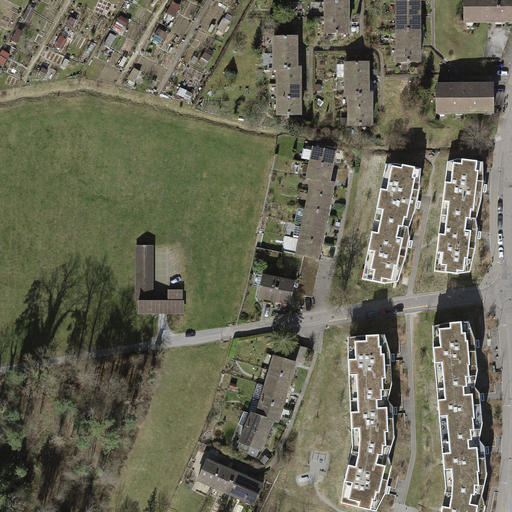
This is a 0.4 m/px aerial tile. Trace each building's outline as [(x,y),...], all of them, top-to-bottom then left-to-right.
[(397,0),(397,16),(419,16),(418,0),(401,0),(397,0)] [(511,0),(463,0),(464,21),(487,21),(511,21),(511,20),(511,0)] [(325,3),(326,18),(347,17),(347,2),(325,3)] [(419,31),(419,16),(397,16),(397,31),(419,31)] [(348,32),(347,17),(326,18),(326,33),(348,32)] [(487,21),(488,44),(503,44),(506,44),(506,37),(509,37),(509,29),(511,29),(511,21),(487,21)] [(397,31),(397,46),(419,46),(419,31),(397,31)] [(59,37),(54,45),(60,48),(65,40),(59,37)] [(274,37),(274,52),(296,52),(296,37),(274,37)] [(117,38),(110,47),(116,51),(123,43),(117,38)] [(484,44),(484,53),(500,53),(503,53),(503,44),(488,44),(484,44)] [(419,61),(419,46),(397,46),(397,61),(419,61)] [(296,68),(296,52),(274,52),(274,68),(278,68),(296,68)] [(500,61),(500,53),(484,53),(482,53),(482,61),(500,61)] [(345,64),(345,79),(367,79),(367,63),(345,64)] [(278,68),(278,84),(299,84),(299,68),(296,68),(278,68)] [(367,94),(367,79),(345,79),(345,94),(349,94),(367,94)] [(299,98),(299,84),(278,84),(278,98),(299,98)] [(492,85),(436,86),(436,113),(493,112),(492,85)] [(349,94),(349,110),(371,110),(371,94),(367,94),(349,94)] [(299,113),(299,98),(278,98),(278,113),(299,113)] [(371,125),(371,110),(349,110),(349,119),(349,124),(349,125),(371,125)] [(311,160),(310,163),(332,167),(335,151),(314,147),(313,150),(303,148),(301,158),(311,160)] [(448,163),(441,215),(473,219),(476,220),(478,209),(474,209),(475,201),(481,202),(482,191),(484,181),(480,181),(478,181),(479,172),(482,173),(484,162),(458,159),(457,164),(448,163)] [(329,182),(332,167),(310,163),(310,165),(303,164),(301,172),(308,173),(307,178),(312,179),(329,182)] [(386,165),(375,217),(410,224),(411,218),(407,217),(409,209),(415,211),(419,190),(413,189),(415,179),(419,180),(421,169),(396,164),(396,167),(386,165)] [(312,179),(309,194),(330,198),(333,183),(329,182),(312,179)] [(309,194),(306,209),(326,213),(330,198),(309,194)] [(323,228),(326,213),(306,209),(303,224),(323,228)] [(472,228),(473,219),(441,215),(435,267),(446,269),(445,273),(457,274),(458,271),(470,272),(472,257),(468,257),(470,249),(475,250),(477,239),(478,229),(472,228)] [(409,229),(410,224),(375,217),(365,269),(368,269),(366,280),(384,284),(385,279),(398,282),(401,267),(398,266),(399,258),(405,259),(410,238),(404,237),(405,228),(409,229)] [(303,224),(300,239),(320,243),(323,228),(303,224)] [(317,258),(320,243),(300,239),(296,254),(303,255),(317,258)] [(138,300),(152,300),(152,245),(136,246),(137,300),(138,300)] [(301,263),(317,267),(319,259),(317,258),(303,255),(301,263)] [(317,267),(301,263),(300,271),(315,274),(317,267)] [(298,278),(314,281),(315,274),(300,271),(298,278)] [(258,296),(273,299),(278,278),(262,275),(258,296)] [(294,282),(278,278),(273,299),(289,303),(294,282)] [(314,281),(298,278),(297,285),(312,288),(314,281)] [(312,288),(297,285),(294,295),(311,296),(312,288)] [(152,300),(138,300),(138,308),(138,314),(181,314),(181,289),(168,290),(168,300),(152,300)] [(437,368),(438,384),(474,381),(474,375),(470,375),(469,368),(477,367),(477,361),(476,355),(471,356),(471,350),(476,350),(475,340),(467,341),(466,333),(470,333),(469,321),(446,323),(446,325),(438,326),(438,334),(434,334),(435,346),(433,346),(435,368),(437,368)] [(352,396),(388,394),(388,388),(384,389),(383,381),(392,381),(391,369),(386,369),(385,364),(391,364),(391,353),(382,354),(382,346),(385,346),(385,335),(362,336),(362,337),(353,338),(354,347),(349,347),(350,358),(348,358),(349,380),(351,380),(352,396)] [(281,358),(288,360),(292,345),(285,343),(281,358)] [(307,350),(292,345),(288,360),(294,362),(303,364),(307,350)] [(274,356),(269,371),(290,377),(294,362),(288,360),(281,358),(274,356)] [(286,392),(290,377),(269,371),(265,386),(286,392)] [(475,387),(474,381),(438,384),(439,400),(438,400),(440,421),(442,421),(443,437),(479,434),(478,428),(474,429),(474,421),(482,420),(481,409),(476,409),(475,406),(475,403),(481,403),(480,393),(471,394),(471,387),(475,387)] [(265,386),(261,400),(281,406),(286,392),(265,386)] [(353,454),(385,456),(389,456),(389,444),(386,444),(386,435),(394,434),(394,422),(388,423),(388,417),(394,417),(393,407),(384,407),(384,400),(388,400),(388,394),(352,396),(352,412),(351,412),(352,433),(354,433),(354,444),(353,454)] [(277,421),(281,406),(261,400),(257,415),(271,419),(277,421)] [(251,413),(246,427),(265,435),(271,419),(257,415),(251,413)] [(255,457),(265,435),(246,427),(239,443),(250,446),(247,453),(255,457)] [(479,440),(479,434),(443,437),(444,453),(443,453),(444,475),(446,474),(446,480),(447,487),(479,484),(478,474),(487,474),(486,462),(480,462),(480,459),(480,456),(485,456),(485,446),(476,447),(475,440),(479,440)] [(385,456),(353,454),(351,461),(349,461),(344,483),(346,483),(342,498),(353,501),(352,505),(376,511),(379,500),(375,499),(377,492),(385,494),(387,484),(382,483),(383,478),(389,479),(391,466),(383,465),(385,456)] [(197,479),(212,485),(221,466),(206,459),(197,479)] [(235,473),(221,466),(212,485),(226,492),(235,473)] [(261,484),(235,473),(226,492),(240,498),(242,495),(248,498),(249,495),(255,498),(256,497),(258,497),(262,489),(259,488),(261,484)] [(483,484),(479,484),(447,487),(446,495),(444,502),(443,502),(440,511),(484,511),(485,506),(477,505),(479,495),(482,496),(483,484)]
